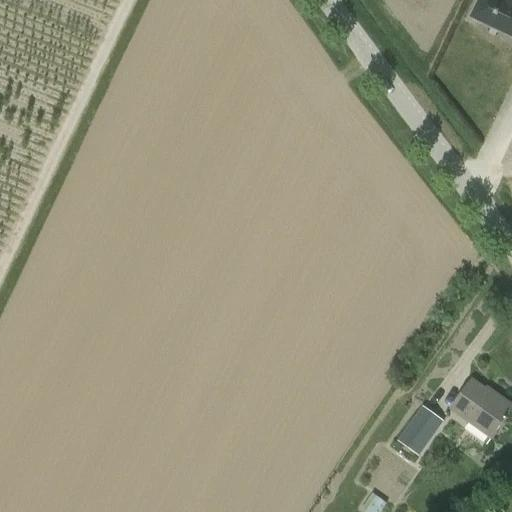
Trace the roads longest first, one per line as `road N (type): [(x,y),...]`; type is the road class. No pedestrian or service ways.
road 1 (tertiary): [(511,257),(328,0)]
road 2 (unknown): [(0,264),(124,0)]
